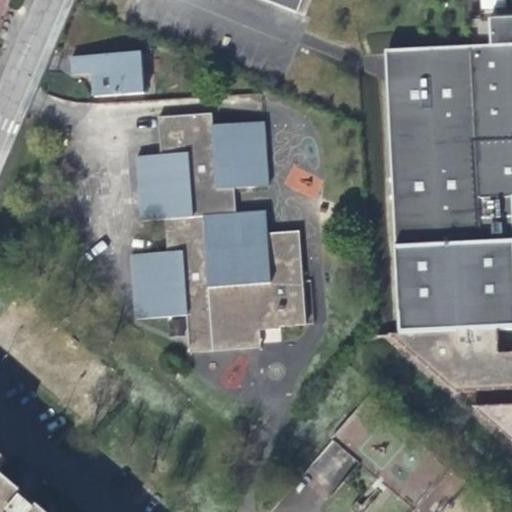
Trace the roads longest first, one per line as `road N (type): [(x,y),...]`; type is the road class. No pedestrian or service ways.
road 1 (residential): [(108,511),(0,423)]
road 2 (residential): [(47,0),(0,113)]
